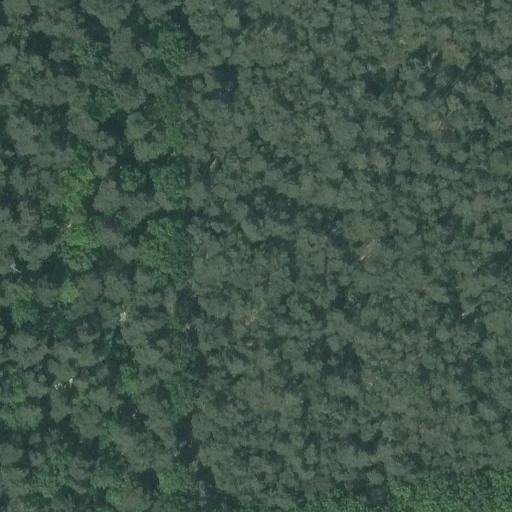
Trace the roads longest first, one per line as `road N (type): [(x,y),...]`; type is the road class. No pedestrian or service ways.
road 1 (track): [(196,496),(178,0)]
road 2 (track): [(511,468),(196,496)]
